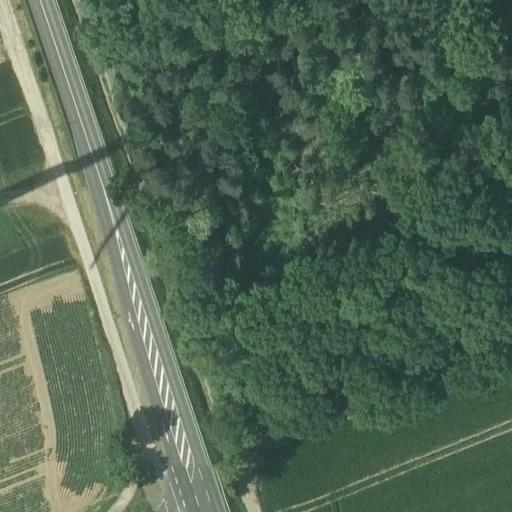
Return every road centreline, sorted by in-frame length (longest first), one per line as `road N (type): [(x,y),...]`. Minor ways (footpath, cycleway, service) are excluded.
road 1 (track): [(76,0),(250,511)]
road 2 (tertiary): [(207,511),(39,0)]
